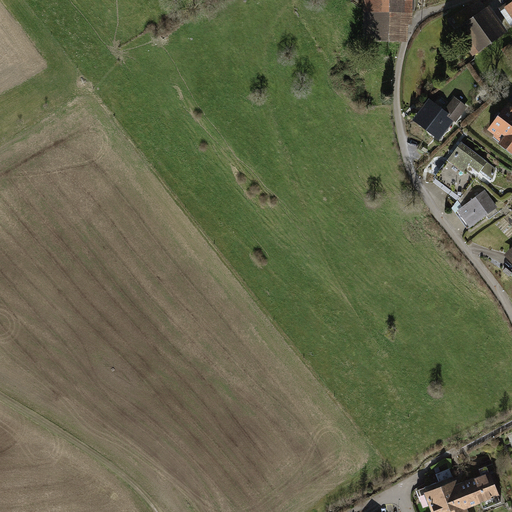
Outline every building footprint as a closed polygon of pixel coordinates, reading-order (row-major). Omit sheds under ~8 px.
[(366,0),(365,39),(400,39),(401,23),(405,22),(405,0),(366,0)] [(511,2),(500,11),(511,26),(511,24),(511,2)] [(479,3),(451,20),(475,54),(502,35),(479,3)] [(511,58),(511,48),(509,45),(503,50),(510,60),(511,58)] [(428,104),(417,118),(440,135),(453,118),(456,120),(465,107),(454,99),(444,112),(439,108),(437,110),(428,104)] [(511,107),(508,104),(489,128),(497,134),(498,133),(504,138),(500,144),(511,153),(511,107)] [(434,149),(422,142),(418,149),(430,156),(434,149)] [(496,169),(462,143),(436,176),(461,195),(469,185),(474,178),(463,170),(469,163),(480,171),(491,179),(493,177),(496,169)] [(462,207),(459,210),(471,226),(495,208),(483,192),(479,195),(477,192),(469,185),(461,195),(458,199),(465,204),(462,207)] [(440,481),(424,487),(433,511),(440,511),(443,511),(442,511),(466,511),(463,503),(468,501),(469,505),(481,500),(484,508),(501,501),(490,473),(457,486),(453,476),(452,476),(449,468),(436,473),(440,481)]
